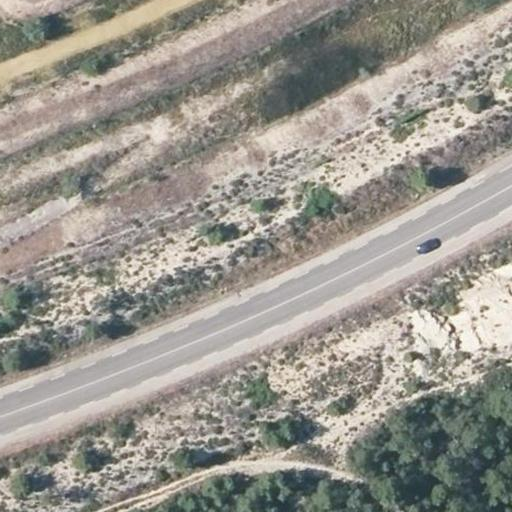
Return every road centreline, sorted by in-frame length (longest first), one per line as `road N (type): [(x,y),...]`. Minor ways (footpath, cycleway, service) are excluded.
road 1 (primary): [(0,412),(287,302),(511,188)]
road 2 (track): [(0,239),(114,179),(169,124),(403,0)]
road 3 (track): [(0,72),(180,0)]
road 4 (track): [(255,461),(339,473),(404,511)]
